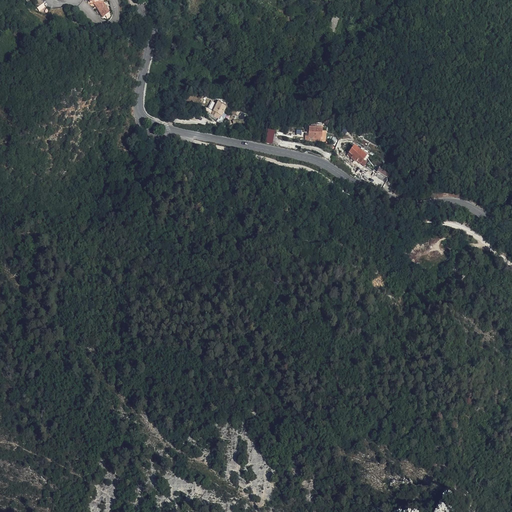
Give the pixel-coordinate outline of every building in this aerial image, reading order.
[(91,0),(91,5),(96,5),(104,18),(111,14),(103,2),(103,0),(91,0)] [(341,22),(333,18),(325,31),(332,36),(341,22)] [(220,102),(216,99),(211,106),(216,109),(220,102)] [(216,109),(223,114),(228,106),(220,102),(216,109)] [(307,125),(307,133),(321,134),(322,125),(307,125)] [(273,144),(276,132),(268,130),(266,142),(273,144)] [(363,151),(357,147),(357,148),(349,144),(345,150),(350,153),(349,155),(351,157),(353,155),(355,156),(354,157),(359,159),(363,151)] [(380,168),(377,172),(388,179),(391,175),(380,168)]
